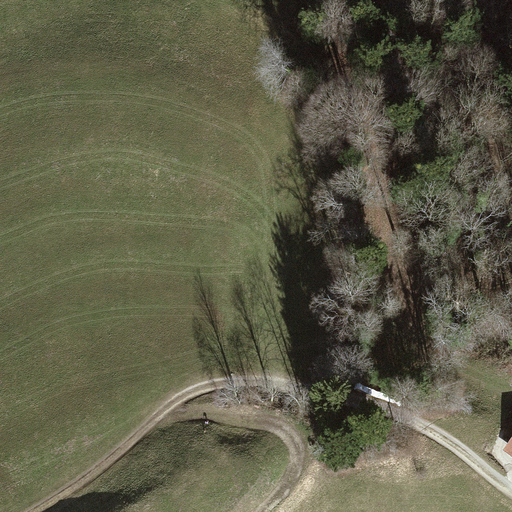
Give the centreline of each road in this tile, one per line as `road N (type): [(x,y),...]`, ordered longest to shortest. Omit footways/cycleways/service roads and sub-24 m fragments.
road 1 (track): [(33,511),(175,401),(223,386),(289,381),(418,423),(463,452)]
road 2 (track): [(263,511),(301,484),(314,431),(312,388)]
